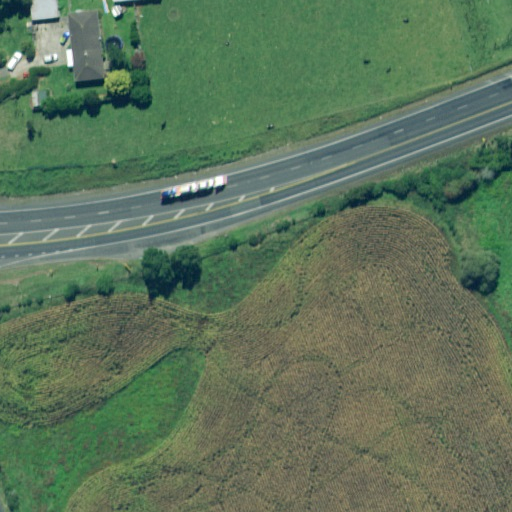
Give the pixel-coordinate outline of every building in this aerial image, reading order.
[(60,18),(58,0),(32,0),(34,20),(60,18)] [(122,4),(109,3),(108,12),(121,13),(122,4)] [(107,78),(98,11),(70,15),(75,50),(69,51),(71,68),(77,67),(79,82),(107,78)] [(138,37),(128,37),(128,49),(138,49),(138,37)] [(50,106),(50,91),(35,92),(36,107),(50,106)]
